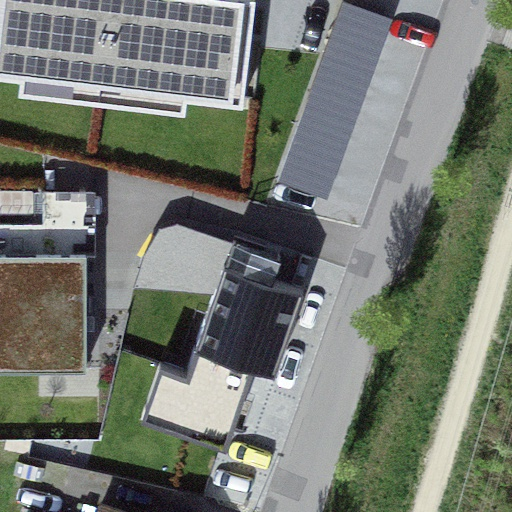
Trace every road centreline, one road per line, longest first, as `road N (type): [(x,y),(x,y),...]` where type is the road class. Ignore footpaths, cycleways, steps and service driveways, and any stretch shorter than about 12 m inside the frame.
road 1 (residential): [(473,0),(296,511)]
road 2 (track): [(511,231),(423,511)]
